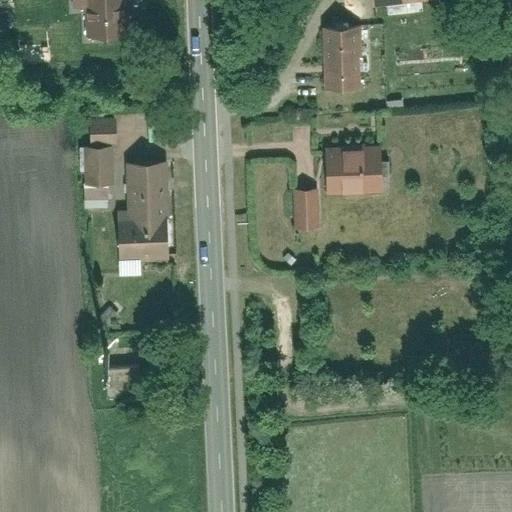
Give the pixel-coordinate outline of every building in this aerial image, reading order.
[(81,0),(82,32),(122,31),(121,0),(81,0)] [(324,37),(325,86),(362,85),(361,23),(324,23),(324,37)] [(92,115),(93,143),(115,142),(120,142),(118,114),(92,115)] [(117,182),(115,142),(93,143),(87,143),(89,183),(117,182)] [(328,144),(329,189),(383,188),(382,143),(328,144)] [(121,256),(170,254),(166,157),(128,158),(130,206),(118,206),(121,256)] [(296,186),(296,224),(320,224),(319,185),(296,186)] [(109,363),(110,396),(147,394),(145,361),(109,363)]
